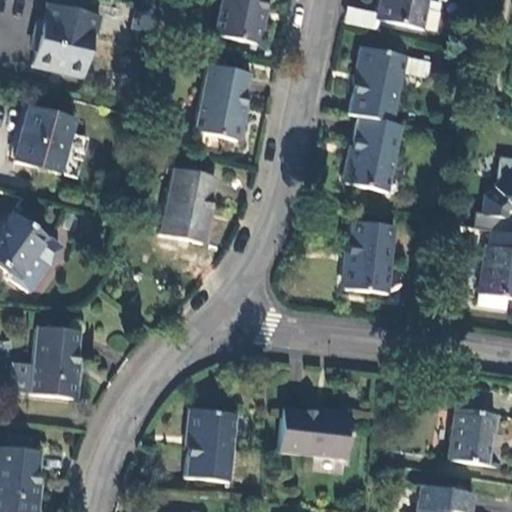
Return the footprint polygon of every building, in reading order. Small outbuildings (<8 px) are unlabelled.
[(257,48),(266,0),(223,0),(216,39),(257,48)] [(384,0),(380,24),(423,34),(429,0),(384,0)] [(34,65),(84,77),(95,33),(98,33),(102,15),(50,2),(46,19),(40,18),(36,35),(40,41),(34,65)] [(347,6),(344,22),(376,30),(380,15),(347,6)] [(159,34),(163,15),(138,10),(134,29),(159,34)] [(159,34),(134,29),(130,46),(155,51),(159,34)] [(364,52),(350,118),(360,120),(394,127),(407,61),(364,52)] [(238,142),(252,77),(208,68),(195,134),(238,142)] [(59,177),(76,122),(30,109),(13,164),(59,177)] [(394,127),(360,120),(347,188),(388,197),(402,128),(394,127)] [(496,191),(486,199),(484,217),(510,220),(511,218),(511,161),(500,160),(496,187),(494,189),(496,191)] [(205,246),(218,180),(176,172),(163,238),(205,246)] [(27,295),(60,250),(11,215),(0,229),(0,268),(17,280),(13,285),(27,295)] [(390,299),(396,230),(353,226),(347,294),(390,299)] [(511,252),(487,249),(479,297),(511,302),(511,252)] [(39,330),(36,369),(34,396),(33,398),(73,402),(80,334),(39,330)] [(34,396),(36,369),(15,367),(13,394),(34,396)] [(347,460),(352,417),(285,410),(280,453),(347,460)] [(497,438),(499,417),(457,411),(450,464),(502,472),(503,467),(490,465),(494,437),(497,438)] [(227,484),(235,418),(191,413),(184,479),(227,484)] [(0,511),(37,511),(43,454),(0,450),(0,511)] [(472,511),(474,497),(422,488),(418,511),(472,511)]
